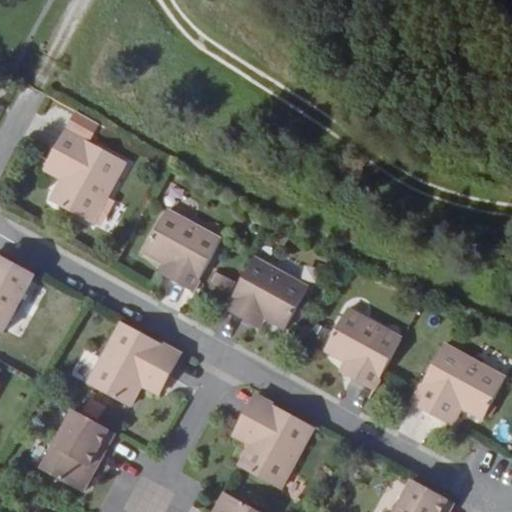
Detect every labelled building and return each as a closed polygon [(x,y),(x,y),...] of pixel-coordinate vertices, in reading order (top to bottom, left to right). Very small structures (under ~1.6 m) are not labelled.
[(66,169),(61,178),(50,199),(90,222),(124,160),(66,127),(48,159),(66,169)] [(43,168),(61,178),(66,169),(48,159),(43,168)] [(172,269),(166,279),(190,292),(218,241),(165,211),(142,253),(163,264),(172,269)] [(0,335),(2,336),(34,275),(0,256),(0,257),(0,335)] [(306,290),(252,261),(225,311),(249,324),(254,314),(263,319),(285,330),(306,290)] [(157,274),(166,279),(172,269),(163,264),(157,274)] [(214,270),(205,284),(225,296),(234,282),(214,270)] [(373,392),(401,341),(346,312),(324,352),(346,363),(355,368),(349,378),(373,392)] [(258,329),(263,319),(254,314),(249,324),(258,329)] [(164,385),(180,355),(122,323),(88,386),(116,400),(129,407),(140,386),(145,375),(164,385)] [(455,401),(464,406),(485,417),(507,377),(444,344),(413,401),(446,419),(455,401)] [(355,368),(346,363),(340,374),(349,378),(355,368)] [(158,395),(164,385),(145,375),(140,386),(158,395)] [(281,490),(315,428),(255,396),(237,428),(256,439),(251,446),(240,468),(281,490)] [(454,423),(464,406),(455,401),(446,419),(454,423)] [(115,434),(101,426),(75,412),(42,472),(67,484),(76,489),(96,453),(102,457),(115,434)] [(233,436),(251,446),(256,439),(237,428),(233,436)] [(83,492),(102,457),(96,453),(76,489),(83,492)] [(441,511),(447,501),(414,483),(397,511),(441,511)] [(255,511),(224,495),(214,511),(255,511)] [(448,511),(453,504),(447,501),(441,511),(448,511)]
